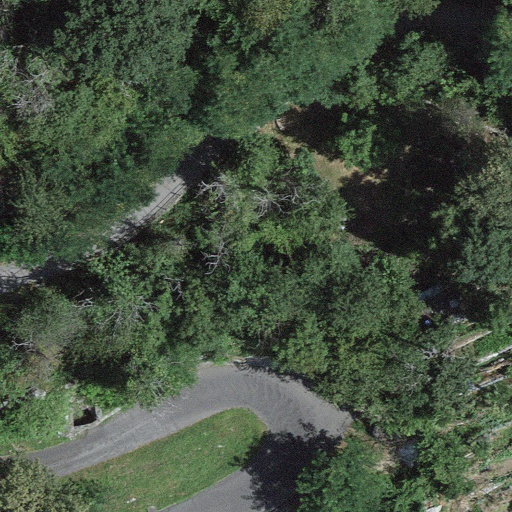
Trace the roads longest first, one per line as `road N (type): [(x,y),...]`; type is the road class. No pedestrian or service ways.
road 1 (unclassified): [(511,19),(421,23),(358,36),(311,62),(109,231),(0,277)]
road 2 (residential): [(207,511),(263,486),(296,452),(299,433),(287,406),(254,387),(198,394),(81,449),(0,472)]
